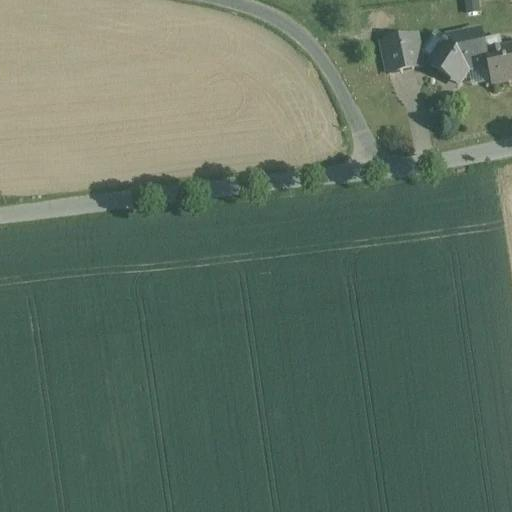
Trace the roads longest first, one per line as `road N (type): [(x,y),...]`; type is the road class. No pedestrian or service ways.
road 1 (residential): [(373,173),(0,211)]
road 2 (residential): [(373,173),(311,51),(254,9),(212,0)]
road 3 (residential): [(511,148),(373,173)]
